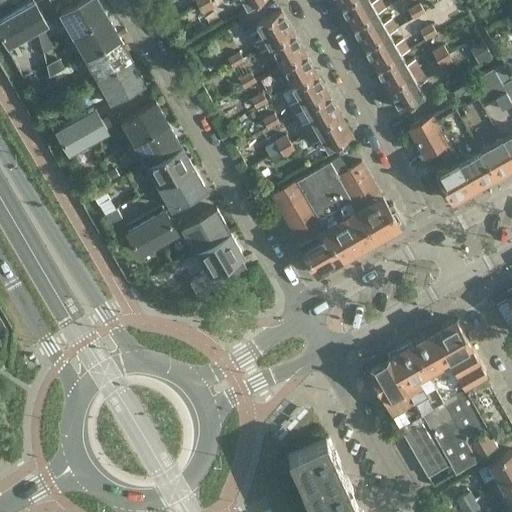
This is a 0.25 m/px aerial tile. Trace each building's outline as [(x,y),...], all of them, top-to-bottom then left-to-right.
[(34,0),(32,0),(0,18),(0,32),(7,45),(47,22),(34,0)] [(99,0),(80,0),(59,12),(72,35),(107,15),(99,0)] [(203,13),(215,6),(211,0),(206,0),(198,5),(203,13)] [(345,0),(339,4),(351,25),(376,10),(376,11),(385,6),(381,0),(345,0)] [(412,18),(424,12),(419,2),(407,9),(412,18)] [(280,10),(256,23),(262,35),(253,40),(259,50),(268,45),(292,31),(280,10)] [(351,25),(363,45),(388,31),(397,26),(391,16),(382,21),(376,11),(376,10),(351,25)] [(107,15),(72,35),(84,56),(120,36),(107,15)] [(425,39),(436,32),(431,23),(419,30),(425,39)] [(43,26),(37,30),(43,51),(54,45),(43,26)] [(304,52),(292,31),(268,45),(280,66),(304,52)] [(363,45),(374,66),(400,52),(400,53),(409,47),(403,36),(394,41),(388,31),(363,45)] [(120,36),(84,56),(96,78),(132,58),(120,36)] [(431,51),(436,59),(447,52),(443,44),(431,51)] [(232,67),(245,60),(240,50),(227,58),(232,67)] [(316,72),(304,52),(280,66),(292,86),(316,72)] [(374,66),(386,87),(420,67),(414,57),(406,62),(400,53),(400,52),(374,66)] [(447,52),(436,59),(441,67),(452,60),(447,52)] [(46,63),(49,75),(65,66),(59,55),(46,63)] [(145,80),(132,58),(96,78),(109,101),(145,80)] [(511,76),(502,82),(493,66),(470,79),(501,133),(511,152),(511,76)] [(398,108),(424,94),(418,83),(426,78),(420,67),(386,87),(398,108)] [(244,87),(255,80),(250,71),(238,77),(244,87)] [(328,93),(316,72),(292,86),(298,97),(289,103),(294,113),(304,107),(328,93)] [(54,92),(46,76),(32,83),(40,100),(54,92)] [(452,89),(458,98),(454,99),(479,145),(496,174),(497,178),(511,169),(511,152),(501,133),(470,79),(452,89)] [(256,107),(267,101),(262,91),(250,98),(256,107)] [(306,133),(340,113),(328,93),(304,107),(310,118),(300,123),(306,133)] [(155,99),(120,119),(133,142),(168,121),(155,99)] [(479,145),(454,99),(432,111),(474,187),(479,184),(481,187),(486,184),(488,184),(492,182),(493,180),(497,178),(496,174),(479,145)] [(60,102),(47,109),(52,119),(66,111),(60,102)] [(95,106),(55,129),(68,151),(107,129),(106,128),(113,124),(108,114),(101,118),(95,106)] [(474,187),(432,111),(408,125),(424,152),(436,146),(447,164),(435,171),(451,200),(474,187)] [(267,128),(279,121),(274,112),(262,118),(267,128)] [(328,149),(353,135),(340,113),(306,133),(311,142),(321,137),(328,149)] [(168,121),(133,142),(145,163),(181,143),(168,121)] [(274,140),(279,148),(291,142),(286,134),(274,140)] [(283,156),(295,150),(291,142),(279,148),(283,156)] [(157,185),(193,165),(181,143),(145,163),(157,185)] [(329,160),(375,241),(405,224),(393,202),(388,205),(381,192),(381,193),(361,160),(348,167),(341,154),(329,160)] [(297,179),(343,260),(375,241),(329,160),(297,179)] [(115,165),(105,171),(110,179),(120,174),(115,165)] [(206,187),(193,165),(157,185),(170,208),(206,187)] [(271,193),(298,240),(309,258),(306,260),(312,270),(315,268),(317,272),(318,271),(319,273),(333,265),(343,260),(297,179),(271,193)] [(105,187),(92,195),(98,204),(110,197),(105,187)] [(106,225),(121,216),(116,206),(101,216),(106,225)] [(216,206),(181,226),(194,250),(229,229),(216,206)] [(165,208),(125,231),(138,253),(178,230),(165,208)] [(242,252),(229,229),(194,250),(207,273),(242,252)] [(511,426),(511,422),(484,373),(483,372),(486,371),(456,318),(433,331),(487,427),(488,430),(490,432),(492,437),(511,426)] [(433,331),(428,334),(412,343),(465,439),(487,427),(433,331)] [(389,355),(420,410),(455,472),(477,460),(468,444),(467,442),(465,439),(412,343),(389,355)] [(389,355),(366,368),(398,423),(420,410),(389,355)] [(398,423),(404,433),(426,421),(420,410),(398,423)] [(432,431),(426,421),(404,433),(409,444),(432,431)] [(488,430),(467,442),(468,444),(477,460),(498,447),(492,437),(490,432),(488,430)] [(432,431),(409,444),(415,454),(438,442),(432,431)] [(313,511),(359,511),(325,437),(287,454),(313,511)] [(444,452),(438,442),(415,454),(421,465),(444,452)] [(511,449),(488,462),(500,484),(511,476),(511,449)] [(449,463),(444,452),(421,465),(427,475),(449,463)] [(511,476),(500,484),(511,504),(511,503),(511,476)] [(475,499),(470,491),(468,486),(444,500),(450,511),(451,511),(461,506),(475,499)] [(469,511),(479,507),(475,499),(461,506),(464,511),(469,511)]
